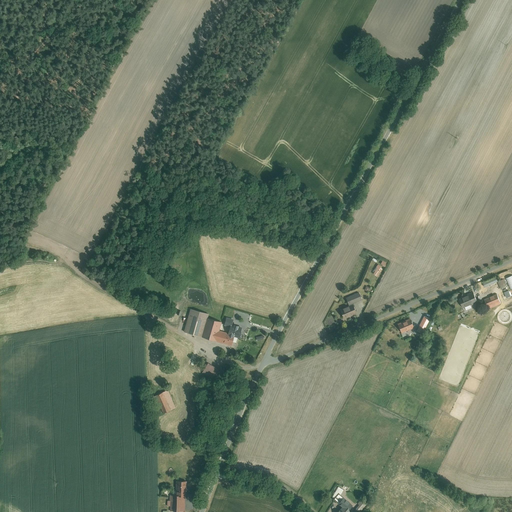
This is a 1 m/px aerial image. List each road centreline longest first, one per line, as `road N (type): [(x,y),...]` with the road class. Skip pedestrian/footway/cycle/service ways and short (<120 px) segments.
road 1 (unclassified): [(462,0),(263,363)]
road 2 (unclassified): [(263,363),(511,261)]
road 3 (track): [(129,302),(64,248),(0,268)]
road 4 (unclassified): [(263,363),(228,363),(129,302)]
road 5 (unclassified): [(263,363),(215,478)]
